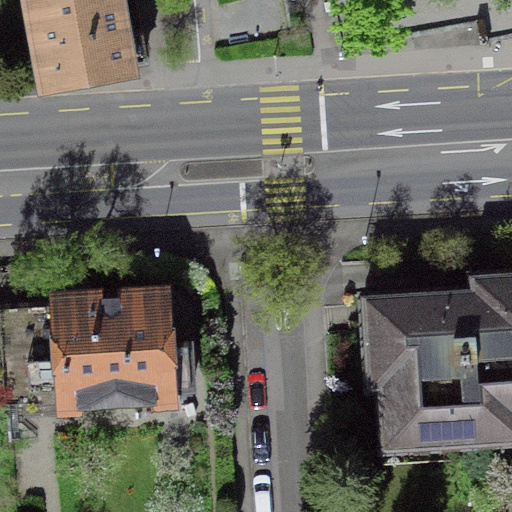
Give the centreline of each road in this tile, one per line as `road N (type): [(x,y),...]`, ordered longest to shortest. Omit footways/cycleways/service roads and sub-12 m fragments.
road 1 (primary): [(0,169),(511,139)]
road 2 (residential): [(285,511),(271,278)]
